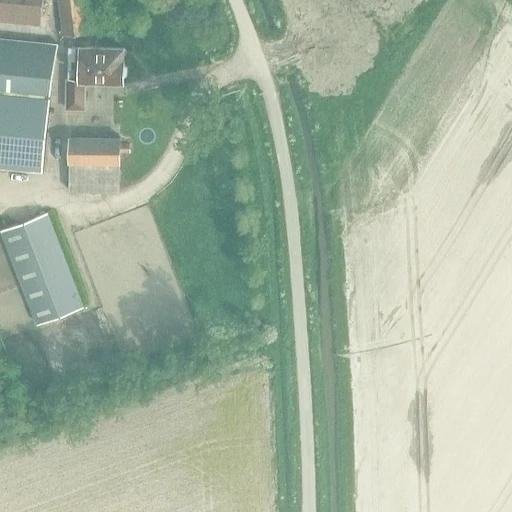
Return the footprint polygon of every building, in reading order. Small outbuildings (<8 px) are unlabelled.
[(0,0),(0,13),(42,19),(43,0),(0,0)] [(57,0),(62,34),(89,30),(84,0),(57,0)] [(0,165),(42,170),(55,46),(0,40),(0,165)] [(68,93),(67,108),(84,108),(85,93),(85,81),(123,82),(123,77),(126,74),(126,67),(123,64),(124,48),(79,47),(70,47),(69,78),(68,78),(68,93)] [(121,154),(130,154),(130,143),(122,142),(122,137),(69,136),(67,188),(120,190),(121,154)] [(3,230),(37,322),(83,305),(49,213),(3,230)]
